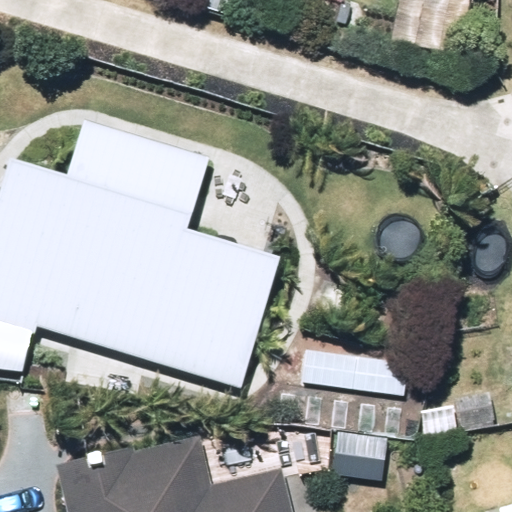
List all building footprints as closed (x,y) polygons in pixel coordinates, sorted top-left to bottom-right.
[(0,326),(32,335),(33,330),(236,390),(274,264),(181,237),(187,219),(5,166),(0,184),(0,326)] [(323,286),(315,314),(344,323),(353,295),(323,286)] [(304,352),(300,384),(402,400),(406,367),(304,352)] [(455,407),(460,429),(491,422),(487,400),(455,407)] [(273,447),(295,451),(296,435),(276,431),(273,447)] [(285,511),(279,482),(208,499),(197,452),(131,467),(130,462),(56,480),(63,511),(285,511)]
